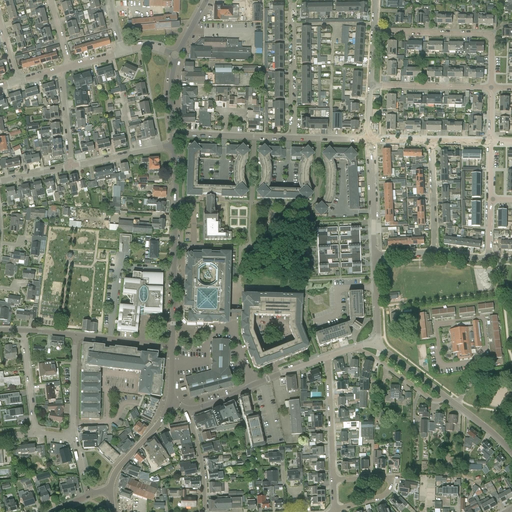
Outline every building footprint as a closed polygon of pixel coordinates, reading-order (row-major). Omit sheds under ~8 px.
[(16,6),(14,0),(5,3),(6,9),(14,7),(13,6),(16,6)] [(43,7),(40,0),(31,0),(32,2),(28,3),(30,8),(26,9),(26,12),(43,7)] [(60,0),(61,5),(63,11),(72,9),(71,5),(74,4),(73,1),(74,1),(73,0),(60,0)] [(176,23),(176,21),(177,21),(176,15),(176,13),(178,14),(178,0),(171,0),(171,2),(162,2),(162,0),(148,0),(149,1),(149,6),(171,7),(171,9),(170,9),(169,9),(169,10),(169,13),(169,14),(170,14),(171,14),(170,16),(163,17),(163,18),(141,19),(141,22),(132,23),(132,25),(136,25),(136,26),(135,26),(135,30),(136,31),(155,29),(155,30),(171,29),(171,28),(179,28),(179,22),(176,23)] [(98,2),(89,4),(90,7),(89,7),(88,9),(88,10),(87,11),(88,15),(95,13),(94,9),(99,8),(98,2)] [(214,5),(214,11),(215,11),(215,15),(214,15),(214,20),(228,20),(228,18),(238,19),(238,6),(231,6),(230,8),(222,8),(222,6),(214,5)] [(252,23),(262,23),(262,5),(252,5),(252,23)] [(45,16),(43,7),(26,12),(27,14),(31,13),(32,16),(36,15),(37,18),(45,16)] [(73,11),(72,9),(63,11),(65,17),(71,16),(72,19),(79,17),(78,13),(77,14),(76,10),(73,11)] [(422,13),(418,14),(417,24),(424,24),(425,18),(429,18),(429,10),(422,10),(422,13)] [(445,15),(438,15),(438,12),(434,12),(434,23),(437,23),(437,24),(445,24),(445,15)] [(465,15),(461,15),(462,14),(458,13),(458,12),(455,12),(455,15),(455,24),(458,24),(465,24),(465,15)] [(476,24),(476,13),(476,12),(473,12),(473,16),(465,15),(465,24),(472,24),(476,24)] [(90,21),(93,20),(94,23),(103,20),(101,14),(95,16),(95,13),(88,15),(90,21)] [(486,25),(486,16),(486,13),(479,13),(476,13),(476,24),(479,24),(479,25),(486,25)] [(402,23),(411,23),(411,15),(408,15),(407,18),(403,18),(403,14),(397,14),(396,23),(402,23)] [(452,24),(455,24),(455,15),(445,15),(445,24),(452,24)] [(37,18),(37,21),(35,22),(36,25),(34,25),(35,29),(48,25),(47,21),(47,22),(45,16),(37,18)] [(496,16),(486,16),(486,25),(493,25),(493,24),(496,24),(496,16)] [(67,24),(68,30),(77,28),(76,24),(80,23),(79,17),(72,19),(73,22),(67,24)] [(23,27),(20,28),(19,25),(22,24),(21,20),(20,21),(13,23),(14,27),(11,27),(13,33),(21,31),(20,31),(24,30),(23,27)] [(104,26),(103,20),(94,23),(92,24),(92,27),(91,27),(93,33),(100,31),(99,28),(104,26)] [(41,34),(42,38),(51,35),(49,29),(48,25),(35,29),(36,32),(38,32),(39,35),(41,34)] [(502,37),(510,37),(511,37),(511,36),(511,34),(511,33),(510,33),(510,32),(511,31),(511,26),(508,26),(508,29),(503,29),(502,37)] [(82,30),(78,31),(77,28),(68,30),(70,36),(75,34),(76,38),(84,36),(82,30)] [(101,33),(101,36),(103,40),(104,47),(110,45),(108,39),(105,40),(104,35),(107,34),(106,31),(101,33)] [(254,32),(254,48),(262,48),(262,32),(254,32)] [(53,42),(51,35),(42,38),(43,40),(39,41),(41,48),(53,45),(52,42),(53,42)] [(80,39),(77,40),(81,53),(87,52),(85,45),(82,46),(80,39)] [(201,40),(193,48),(191,47),(191,60),(196,60),(196,58),(215,58),(215,60),(231,61),(250,61),(250,53),(250,49),(245,48),(241,48),(238,48),(238,43),(238,40),(204,39),(204,40),(201,40)] [(76,43),(77,47),(73,48),(75,55),(81,53),(77,40),(72,41),(72,44),(76,43)] [(103,40),(96,42),(98,48),(104,47),(103,40)] [(404,50),(414,51),(415,42),(407,42),(404,42),(404,49),(404,50)] [(414,51),(419,51),(419,53),(425,53),(425,43),(422,42),(415,42),(414,51)] [(428,43),(425,43),(425,53),(428,53),(428,51),(435,51),(435,42),(428,42),(428,43)] [(435,51),(439,51),(439,53),(445,53),(446,43),(443,43),(443,42),(435,42),(435,51)] [(449,51),(456,51),(456,43),(449,42),(449,43),(446,43),(445,53),(448,54),(449,51)] [(26,49),(26,48),(24,43),(16,45),(18,51),(21,50),(22,53),(35,50),(34,46),(26,49)] [(463,43),(456,43),(456,51),(456,55),(462,55),(462,54),(466,54),(466,43),(463,43)] [(469,43),(466,43),(466,54),(476,54),(476,52),(477,43),(469,43)] [(56,53),(53,54),(51,49),(59,47),(59,45),(47,48),(51,61),(57,60),(56,53)] [(396,59),(396,56),(397,49),(388,48),(388,56),(388,59),(396,59)] [(40,50),(36,51),(40,65),(46,63),(44,57),(41,57),(40,52),(41,52),(40,50)] [(29,68),(27,61),(26,57),(25,54),(19,56),(20,59),(23,58),(24,62),(21,63),(23,69),(29,68)] [(388,59),(388,62),(388,69),(396,69),(396,62),(398,62),(399,59),(396,59),(388,59)] [(184,72),(193,72),(201,72),(201,69),(193,69),(193,63),(184,63),(184,72)] [(122,73),(124,74),(123,76),(127,78),(132,67),(126,64),(124,68),(122,67),(120,71),(122,72),(122,73)] [(424,77),(424,68),(424,66),(421,66),(421,68),(414,68),(414,77),(421,77),(424,77)] [(442,77),(445,77),(445,66),(442,66),(442,69),(435,69),(435,77),(442,77)] [(455,69),(451,69),(451,66),(445,66),(445,77),(448,77),(448,78),(455,78),(455,69)] [(462,77),(466,77),(466,76),(466,67),(466,66),(459,66),(459,69),(455,69),(455,78),(462,78),(462,77)] [(114,71),(112,72),(111,67),(104,69),(105,75),(106,79),(111,78),(116,77),(114,71)] [(132,80),(133,78),(134,78),(137,70),(132,67),(127,78),(132,80)] [(466,76),(469,76),(468,78),(476,78),(476,69),(472,69),(472,67),(466,67),(466,76)] [(404,69),(404,76),(407,76),(407,77),(414,77),(414,68),(404,68),(404,69)] [(424,77),(427,77),(435,77),(435,69),(424,68),(424,77)] [(101,76),(105,75),(104,69),(96,71),(98,77),(97,77),(99,85),(103,84),(101,76)] [(89,73),(72,78),(75,89),(76,92),(74,93),(76,107),(88,106),(86,91),(85,87),(93,85),(89,73)] [(239,85),(239,80),(239,74),(234,74),(182,73),(182,83),(197,83),(197,85),(234,86),(234,85),(239,85)] [(54,98),(52,91),(55,90),(53,83),(47,85),(51,99),(53,105),(58,104),(56,98),(54,98)] [(134,92),(137,91),(137,92),(146,90),(144,84),(135,85),(136,88),(133,89),(134,92)] [(48,100),(51,99),(47,85),(41,86),(43,94),(46,93),(48,100)] [(223,97),(226,97),(227,88),(216,88),(215,102),(223,102),(223,97)] [(229,105),(237,105),(237,96),(237,97),(229,97),(230,88),(227,88),(226,97),(226,99),(229,100),(229,105)] [(248,96),(249,88),(245,88),(245,96),(237,96),(237,105),(237,104),(245,104),(245,99),(248,99),(248,97),(248,96)] [(258,101),(256,100),(256,97),(252,97),(252,88),(249,88),(248,96),(248,97),(248,99),(248,104),(253,105),(253,108),(260,108),(260,105),(258,105),(258,101)] [(25,91),(27,98),(33,97),(31,89),(25,91)] [(196,100),(196,97),(196,89),(189,89),(181,89),(181,97),(189,97),(189,100),(196,100)] [(144,100),(143,96),(147,96),(146,90),(137,92),(137,94),(134,95),(136,101),(137,101),(137,102),(138,103),(139,101),(144,100)] [(16,101),(14,94),(8,95),(10,103),(12,102),(14,110),(18,110),(17,104),(16,101)] [(414,104),(414,95),(407,95),(407,97),(403,97),(403,103),(403,108),(404,108),(404,109),(406,109),(406,107),(414,108),(414,104)] [(414,104),(421,104),(424,104),(424,96),(421,96),(414,95),(414,104)] [(427,96),(424,96),(424,104),(434,105),(434,96),(427,96)] [(445,97),(442,96),(434,96),(434,105),(445,105),(445,97)] [(448,97),(445,97),(445,105),(455,105),(455,96),(448,96),(448,97)] [(462,96),(455,96),(455,105),(465,105),(465,104),(466,97),(462,97),(462,96)] [(6,99),(4,100),(3,97),(0,97),(0,105),(1,105),(2,109),(8,107),(6,99)] [(189,101),(189,100),(189,97),(181,97),(181,115),(190,115),(190,111),(193,111),(193,109),(193,101),(189,101)] [(212,102),(204,101),(203,109),(199,109),(199,112),(206,112),(206,109),(212,110),(212,102)] [(346,101),(346,106),(348,106),(349,106),(349,108),(351,108),(351,112),(358,112),(358,105),(353,105),(353,101),(346,101)] [(139,104),(140,110),(149,109),(148,102),(139,104)] [(388,113),(396,113),(398,113),(398,110),(396,110),(396,103),(387,102),(387,110),(388,110),(388,113)] [(481,114),(481,111),(482,111),(482,104),(473,104),(473,114),(481,114)] [(501,112),(501,115),(511,115),(511,108),(509,108),(509,104),(500,104),(500,112),(501,112)] [(44,115),(58,113),(57,107),(50,107),(50,111),(46,111),(46,108),(42,109),(42,115),(44,115)] [(76,109),(77,112),(76,112),(77,121),(84,120),(84,114),(93,113),(93,114),(103,113),(102,107),(76,109)] [(260,111),(260,108),(253,108),(253,111),(247,110),(247,118),(253,119),(255,119),(255,115),(258,115),(259,111),(260,111)] [(207,112),(206,112),(199,112),(199,120),(199,122),(202,122),(202,127),(210,128),(210,115),(207,115),(207,112)] [(351,122),(351,125),(342,124),(342,113),(339,113),(332,113),(332,129),(341,130),(341,128),(350,128),(350,131),(358,131),(358,122),(351,122)] [(388,113),(387,116),(387,123),(396,123),(396,113),(388,113)] [(482,117),(481,117),(481,114),(473,114),(470,114),(470,118),(473,118),(472,124),(481,125),(482,117)] [(194,115),(190,115),(181,115),(181,123),(194,123),(194,120),(194,115)] [(508,125),(508,121),(511,121),(511,115),(501,115),(500,117),(500,125),(508,125)] [(140,119),(138,120),(131,121),(132,123),(128,124),(130,130),(134,129),(135,133),(137,133),(153,130),(152,122),(141,124),(140,119)] [(261,119),(255,119),(253,119),(253,122),(248,121),(248,129),(250,129),(256,130),(256,126),(259,126),(259,122),(260,122),(261,119)] [(91,125),(85,126),(84,120),(77,121),(78,129),(85,128),(85,132),(92,131),(91,125)] [(441,131),(444,131),(444,120),(438,120),(438,122),(434,122),(434,131),(441,131)] [(455,123),(448,123),(448,121),(445,121),(445,120),(444,120),(444,131),(447,131),(455,131),(455,123)] [(413,122),(406,122),(403,122),(403,123),(403,130),(406,130),(413,131),(413,122)] [(421,130),(424,130),(424,122),(413,122),(413,131),(421,131),(421,130)] [(434,122),(427,122),(424,122),(424,130),(426,130),(426,131),(434,131),(434,122)] [(41,129),(41,131),(59,129),(59,123),(51,124),(50,124),(50,125),(50,127),(42,128),(41,129)] [(465,123),(455,123),(455,131),(462,132),(462,131),(465,131),(465,124),(465,123)] [(20,130),(17,131),(12,132),(9,133),(11,137),(21,134),(23,133),(23,135),(26,134),(25,131),(26,131),(26,127),(20,130)] [(50,136),(50,138),(53,138),(53,136),(60,135),(59,129),(41,131),(37,132),(37,135),(44,134),(48,133),(49,136),(50,136)] [(142,140),(146,139),(155,138),(153,130),(137,133),(137,137),(136,137),(137,141),(142,140)] [(103,149),(104,149),(102,138),(98,139),(97,133),(94,134),(94,131),(92,132),(94,143),(96,142),(98,150),(101,149),(101,150),(103,150),(103,149)] [(87,132),(84,132),(85,136),(86,144),(88,152),(91,152),(93,152),(93,151),(94,151),(92,143),(89,144),(87,132)] [(101,135),(102,138),(104,149),(107,148),(107,149),(109,148),(110,148),(108,140),(106,140),(104,134),(101,135)] [(124,136),(121,137),(120,134),(118,135),(120,145),(123,145),(123,146),(125,145),(125,144),(126,144),(124,136)] [(4,136),(4,137),(0,137),(0,144),(6,144),(5,139),(8,138),(8,135),(4,136)] [(60,139),(53,140),(53,138),(50,138),(49,138),(49,143),(42,144),(42,141),(38,142),(40,148),(50,147),(50,146),(53,146),(61,146),(60,139)] [(2,155),(11,153),(14,152),(13,150),(11,150),(10,146),(7,146),(6,144),(0,144),(0,151),(2,151),(2,155)] [(208,195),(208,197),(213,197),(214,195),(214,194),(219,195),(221,196),(221,197),(224,197),(246,198),(247,190),(244,179),(244,168),(248,158),(248,157),(248,146),(237,146),(237,147),(237,155),(237,156),(235,160),(236,160),(235,162),(234,167),(234,179),(235,185),(236,188),(197,186),(198,159),(199,159),(199,154),(200,145),(188,144),(187,196),(198,196),(202,196),(202,195),(208,194),(208,195)] [(62,156),(61,146),(53,146),(54,150),(52,150),(53,157),(62,156)] [(216,146),(210,146),(210,154),(215,154),(215,156),(220,156),(220,148),(216,148),(216,146)] [(51,153),(50,147),(40,148),(40,152),(41,156),(47,156),(47,154),(51,153)] [(269,156),(270,148),(270,147),(259,147),(258,158),(261,168),(261,169),(261,179),(261,180),(257,190),(257,198),(282,199),(284,199),(287,199),(311,200),(311,192),(312,192),(311,192),(308,181),(309,181),(308,181),(309,171),(309,170),(312,160),(313,160),(313,159),(313,149),(302,148),(302,149),(301,157),(302,157),(302,158),(300,162),(301,163),(300,164),(299,170),(298,181),(299,187),(301,190),(284,189),(268,189),(270,186),(271,180),(271,169),(270,163),(270,162),(271,161),(269,157),(269,156)] [(280,148),(275,148),(275,156),(280,157),(280,158),(284,158),(285,150),(280,150),(280,148)] [(12,157),(12,160),(14,167),(20,166),(19,159),(20,159),(19,155),(21,155),(20,149),(15,152),(16,156),(12,157)] [(30,153),(31,156),(33,164),(40,162),(38,155),(35,155),(35,152),(33,153),(32,149),(30,150),(30,153)] [(347,162),(348,166),(348,167),(356,167),(356,161),(356,150),(323,149),(323,160),(326,171),(326,181),(325,182),(326,182),(325,192),(325,193),(321,203),(323,203),(323,205),(319,205),(315,205),(315,216),(326,216),(326,215),(326,214),(326,208),(329,208),(334,199),(335,193),(336,171),(335,165),(333,160),(333,159),(345,160),(347,162)] [(402,158),(402,157),(402,150),(397,150),(397,152),(390,153),(390,149),(382,149),(383,157),(390,156),(399,156),(399,158),(402,158)] [(22,158),(24,158),(26,165),(33,164),(31,156),(30,153),(30,150),(27,150),(28,154),(21,155),(22,158)] [(447,153),(447,151),(447,150),(442,150),(442,151),(440,151),(441,158),(450,157),(457,157),(460,157),(460,151),(455,151),(455,153),(447,153)] [(12,160),(8,161),(7,158),(1,159),(1,161),(0,160),(0,164),(1,167),(3,166),(2,163),(6,162),(7,169),(14,167),(12,160)] [(159,172),(159,170),(158,158),(149,159),(142,159),(142,163),(148,163),(149,170),(154,170),(154,173),(159,172)] [(120,165),(121,173),(119,174),(121,182),(124,182),(125,182),(124,179),(125,179),(123,173),(129,172),(127,164),(120,165)] [(104,176),(111,175),(111,177),(116,176),(115,174),(113,174),(111,167),(103,169),(104,176)] [(423,170),(418,170),(418,168),(416,168),(412,168),(406,168),(406,171),(412,171),(412,177),(423,176),(423,170)] [(105,179),(104,176),(103,169),(94,171),(95,178),(94,178),(95,181),(92,182),(93,188),(97,187),(96,181),(105,179)] [(448,181),(448,178),(452,178),(452,179),(457,178),(457,180),(453,180),(454,184),(460,184),(460,175),(458,175),(452,175),(441,176),(440,176),(440,181),(448,181)] [(60,184),(62,184),(63,186),(66,186),(66,183),(67,183),(66,177),(58,178),(60,184)] [(46,187),(47,192),(47,193),(51,192),(55,191),(54,185),(52,179),(44,181),(46,187)] [(33,183),(34,190),(31,191),(33,201),(37,200),(36,193),(44,191),(43,188),(42,188),(40,182),(33,183)] [(20,186),(21,191),(18,191),(19,199),(20,200),(24,199),(23,196),(28,195),(28,198),(32,197),(30,190),(29,190),(28,185),(20,186)] [(14,205),(12,196),(13,196),(14,200),(19,199),(18,191),(14,192),(13,187),(6,189),(7,193),(6,193),(8,206),(14,205)] [(166,195),(165,194),(166,188),(152,188),(152,197),(165,198),(165,197),(166,197),(166,195)] [(425,191),(423,191),(423,188),(417,189),(417,195),(413,195),(413,194),(407,195),(407,198),(420,197),(419,195),(424,195),(424,194),(425,194),(425,191)] [(215,212),(214,209),(214,197),(213,197),(208,197),(206,197),(206,198),(206,208),(206,212),(204,212),(204,222),(204,240),(231,240),(231,233),(229,233),(227,233),(227,232),(223,232),(223,230),(220,230),(220,224),(220,221),(217,221),(217,212),(215,212)] [(156,200),(147,200),(147,206),(156,206),(156,212),(160,213),(165,213),(165,203),(160,203),(156,203),(156,200)] [(108,204),(107,211),(119,212),(120,205),(108,204)] [(30,220),(30,218),(38,218),(38,219),(44,219),(44,210),(31,209),(32,208),(27,208),(25,220),(30,220)] [(17,232),(19,219),(21,219),(21,215),(16,214),(15,218),(11,218),(9,231),(17,232)] [(397,223),(393,223),(393,216),(385,216),(386,223),(390,223),(390,226),(398,226),(397,223)] [(450,223),(450,220),(453,220),(453,219),(457,219),(459,219),(459,217),(457,217),(457,216),(443,217),(443,223),(446,223),(446,225),(452,226),(452,223),(450,223)] [(152,230),(154,230),(159,230),(159,231),(163,231),(164,221),(159,220),(159,221),(152,220),(152,224),(139,223),(139,222),(119,221),(118,232),(119,232),(132,233),(152,235),(152,230)] [(46,237),(42,237),(44,224),(35,223),(34,236),(37,236),(37,240),(46,241),(46,237)] [(449,229),(448,237),(445,237),(444,244),(450,245),(451,238),(452,233),(453,226),(452,226),(446,225),(446,229),(449,229)] [(358,226),(339,227),(339,232),(351,232),(351,236),(358,236),(359,236),(359,231),(358,231),(358,226)] [(337,227),(318,228),(318,233),(317,233),(317,238),(318,238),(318,237),(326,237),(326,233),(337,232),(337,227)] [(388,246),(394,246),(394,234),(394,230),(394,227),(381,228),(381,233),(388,233),(388,230),(390,230),(391,239),(388,239),(388,246)] [(120,234),(119,244),(121,244),(122,237),(129,237),(129,245),(131,245),(131,235),(120,234)] [(327,246),(326,242),(338,241),(337,236),(326,237),(318,237),(318,238),(319,242),(318,242),(318,247),(319,247),(319,246),(327,246)] [(351,241),(351,245),(359,245),(360,245),(360,240),(359,240),(358,236),(351,236),(339,236),(340,241),(351,241)] [(498,239),(498,246),(501,246),(501,248),(501,250),(508,250),(509,241),(505,241),(505,238),(501,238),(501,239),(498,239)] [(37,240),(36,243),(32,242),(31,255),(34,256),(33,257),(34,258),(37,258),(38,258),(40,243),(46,244),(46,241),(37,240)] [(149,242),(149,251),(158,251),(158,242),(149,242)] [(319,246),(319,247),(319,251),(318,251),(318,256),(319,256),(319,255),(327,255),(327,251),(334,250),(334,253),(338,253),(338,245),(327,246),(319,246)] [(359,249),(359,245),(351,245),(340,245),(340,250),(351,250),(351,254),(359,254),(360,254),(360,249),(359,249)] [(157,259),(158,251),(149,251),(149,259),(157,259)] [(9,259),(9,262),(15,262),(15,263),(19,263),(19,260),(24,261),(25,254),(14,252),(13,255),(11,254),(10,259),(9,259)] [(189,252),(188,252),(185,255),(185,261),(186,261),(185,268),(185,277),(185,284),(184,284),(184,292),(185,292),(187,292),(190,292),(190,299),(190,303),(190,306),(184,306),(184,310),(183,319),(185,321),(187,323),(196,323),(196,322),(203,323),(210,323),(212,323),(218,323),(218,324),(225,324),(228,321),(228,314),(229,312),(229,281),(230,256),(227,253),(225,253),(189,252)] [(327,264),(327,260),(338,259),(338,254),(327,255),(319,255),(319,256),(319,260),(318,260),(319,265),(320,265),(320,264),(327,264)] [(360,263),(361,263),(360,258),(359,258),(359,254),(351,254),(340,254),(340,259),(352,259),(352,263),(360,263)] [(11,277),(11,276),(12,276),(14,265),(15,265),(15,263),(15,262),(9,262),(7,261),(5,276),(8,276),(8,277),(11,277)] [(320,264),(320,265),(320,269),(319,269),(319,274),(329,273),(329,269),(339,268),(339,263),(327,264),(320,264)] [(352,263),(341,263),(341,268),(352,268),(352,273),(361,273),(361,267),(360,267),(360,263),(352,263)] [(34,272),(23,271),(22,278),(33,279),(34,272)] [(140,273),(133,272),(132,276),(128,280),(124,280),(123,287),(123,288),(122,295),(126,295),(130,300),(129,306),(119,305),(119,313),(119,314),(118,314),(118,322),(118,323),(117,331),(135,333),(137,333),(139,315),(143,313),(162,314),(162,306),(162,305),(162,297),(162,296),(162,288),(162,286),(163,284),(163,274),(161,274),(158,274),(154,274),(143,273),(142,273),(142,274),(141,274),(141,273),(140,273)] [(33,284),(32,287),(28,287),(27,300),(34,301),(36,289),(37,289),(37,290),(40,290),(40,285),(39,285),(33,284)] [(354,321),(354,319),(363,318),(363,314),(362,292),(348,292),(349,321),(349,322),(348,323),(315,334),(319,347),(347,337),(351,336),(348,328),(350,327),(352,327),(358,331),(361,327),(355,322),(354,321)] [(279,361),(284,359),(307,350),(309,346),(301,326),(302,299),(298,296),(245,295),(242,298),(241,304),(242,304),(242,309),(242,312),(242,314),(241,314),(241,317),(241,330),(241,334),(242,337),(245,345),(246,344),(248,351),(247,351),(250,359),(251,359),(252,361),(251,361),(254,367),(258,369),(267,366),(269,365),(279,361)] [(13,307),(14,304),(19,304),(20,297),(9,296),(8,303),(4,302),(4,306),(10,306),(13,307)] [(493,303),(485,304),(486,313),(490,313),(490,311),(494,311),(493,303)] [(482,314),(486,313),(485,304),(477,305),(478,313),(482,312),(482,314)] [(0,319),(7,320),(8,309),(10,309),(10,306),(4,306),(1,305),(0,316),(0,319)] [(474,307),(466,308),(467,317),(471,317),(471,315),(475,315),(474,307)] [(30,312),(30,313),(17,311),(16,319),(29,321),(29,318),(32,319),(32,320),(35,320),(37,308),(33,308),(32,312),(30,312)] [(454,308),(447,309),(448,318),(451,318),(451,316),(455,315),(454,308)] [(464,318),(467,317),(466,308),(458,309),(459,317),(464,316),(464,318)] [(447,309),(439,310),(440,317),(444,317),(444,318),(448,318),(447,309)] [(440,319),(440,317),(439,310),(431,310),(432,318),(436,318),(436,319),(440,319)] [(390,314),(392,326),(401,325),(400,313),(390,314)] [(420,321),(420,322),(427,321),(427,320),(429,320),(428,316),(427,317),(426,313),(418,313),(419,314),(419,318),(420,318),(421,321),(419,321),(420,321)] [(489,316),(490,325),(497,324),(496,323),(498,322),(497,322),(497,316),(497,315),(489,316)] [(91,321),(83,320),(82,332),(96,333),(97,324),(90,323),(91,321)] [(422,330),(428,330),(427,321),(420,322),(420,327),(421,326),(422,330),(420,330),(422,330)] [(449,329),(450,334),(451,333),(453,353),(457,352),(458,359),(472,357),(471,350),(476,350),(476,349),(475,350),(475,348),(481,347),(479,325),(478,321),(473,321),(473,327),(449,329)] [(487,327),(488,334),(497,333),(497,331),(498,331),(497,331),(496,328),(497,328),(497,324),(490,325),(490,327),(487,327)] [(432,329),(428,330),(422,330),(422,333),(421,334),(422,339),(421,339),(429,338),(429,335),(432,334),(432,329)] [(492,337),(492,342),(500,341),(499,340),(500,340),(499,340),(498,335),(497,335),(497,333),(488,334),(488,338),(492,337)] [(63,347),(63,338),(52,337),(51,346),(63,347)] [(185,378),(190,398),(234,387),(228,367),(229,340),(213,340),(212,371),(185,378)] [(500,345),(500,341),(492,342),(493,344),(489,345),(490,350),(500,349),(501,349),(501,348),(500,349),(499,345),(500,345)] [(82,345),(82,353),(82,360),(82,364),(83,364),(83,365),(83,367),(82,367),(82,370),(81,420),(89,420),(89,419),(91,419),(91,420),(95,420),(99,420),(100,393),(100,368),(107,369),(107,368),(107,367),(112,368),(112,369),(123,371),(123,370),(123,369),(134,370),(134,372),(133,372),(140,373),(138,394),(147,395),(151,396),(152,396),(160,397),(163,382),(162,382),(164,360),(157,359),(158,356),(158,352),(147,351),(147,352),(137,351),(137,350),(115,347),(115,349),(104,347),(105,346),(83,343),(82,345)] [(6,350),(5,350),(6,359),(17,358),(16,349),(12,349),(11,345),(5,346),(6,350)] [(32,354),(43,354),(43,347),(32,346),(32,354)] [(500,352),(500,349),(490,350),(490,355),(494,355),(494,358),(502,358),(502,357),(501,352),(500,352)] [(336,373),(343,372),(344,374),(347,374),(348,368),(344,368),(343,360),(334,361),(336,373)] [(350,368),(348,368),(347,374),(355,374),(355,372),(358,372),(359,372),(359,368),(358,368),(358,360),(351,360),(351,364),(350,364),(350,368)] [(46,376),(51,375),(56,375),(54,361),(45,362),(45,364),(41,364),(41,368),(40,368),(41,377),(46,376)] [(360,389),(360,394),(360,399),(359,408),(366,408),(367,392),(369,392),(369,380),(371,373),(374,363),(365,361),(362,371),(360,379),(360,389)] [(316,381),(317,382),(318,382),(320,382),(320,381),(321,380),(320,379),(321,379),(319,375),(320,375),(320,373),(319,374),(318,370),(317,370),(316,369),(315,370),(314,371),(310,373),(311,376),(310,376),(311,379),(308,380),(310,383),(316,381)] [(0,386),(4,386),(4,383),(7,383),(7,384),(11,383),(12,386),(20,385),(19,377),(3,379),(3,372),(0,372),(0,386)] [(280,386),(286,385),(287,392),(297,391),(295,376),(295,375),(285,377),(285,378),(279,379),(280,386)] [(341,381),(341,383),(337,384),(338,390),(346,390),(349,390),(348,380),(341,381)] [(48,400),(55,399),(54,387),(60,386),(59,382),(46,383),(48,400)] [(392,399),(395,399),(395,386),(391,386),(390,390),(388,390),(388,396),(387,396),(386,397),(386,401),(387,402),(391,402),(392,401),(392,399)] [(400,386),(395,386),(395,399),(398,399),(398,401),(399,402),(403,402),(404,401),(404,398),(403,397),(401,397),(401,392),(399,391),(400,386)] [(14,393),(0,395),(0,401),(9,400),(9,405),(21,403),(21,398),(20,398),(19,396),(14,397),(14,393)] [(242,396),(238,397),(239,401),(243,416),(252,414),(247,395),(246,395),(246,394),(241,396),(242,396)] [(345,408),(345,400),(354,400),(354,394),(344,395),(345,398),(338,398),(338,406),(341,406),(341,409),(345,408)] [(144,411),(142,414),(145,415),(143,417),(146,419),(149,420),(151,421),(152,421),(154,415),(155,414),(157,408),(158,407),(160,401),(151,398),(150,400),(148,400),(147,403),(148,403),(147,404),(144,410),(145,410),(144,411)] [(298,400),(288,401),(290,411),(291,434),(301,434),(301,433),(301,423),(300,411),(298,400)] [(312,410),(321,410),(320,404),(313,404),(313,401),(303,402),(300,402),(300,407),(303,407),(303,408),(310,407),(310,410),(307,410),(307,412),(312,412),(312,410)] [(237,402),(234,402),(221,406),(212,410),(213,411),(211,411),(215,423),(216,427),(219,426),(221,425),(222,426),(240,423),(239,420),(239,419),(240,419),(236,407),(237,402)] [(49,418),(49,419),(50,419),(49,420),(50,420),(61,422),(62,415),(63,409),(63,404),(48,405),(48,410),(48,409),(54,409),(55,411),(54,415),(50,414),(50,415),(49,415),(49,416),(49,417),(49,418)] [(427,412),(427,406),(419,406),(419,412),(419,415),(422,415),(422,417),(429,417),(429,412),(427,412)] [(23,415),(22,408),(9,410),(9,415),(4,415),(5,421),(16,420),(16,416),(23,415)] [(345,409),(345,410),(339,410),(339,414),(338,414),(338,417),(339,417),(339,418),(349,418),(349,413),(354,412),(354,409),(345,409)] [(204,426),(206,430),(209,429),(215,427),(216,427),(215,423),(211,411),(194,416),(193,418),(196,427),(197,429),(204,426)] [(321,416),(314,416),(314,412),(312,412),(307,412),(304,413),(304,417),(311,417),(311,422),(321,422),(321,416)] [(375,412),(375,420),(383,420),(384,412),(375,412)] [(435,414),(434,423),(429,422),(429,431),(435,432),(435,429),(438,429),(438,427),(442,428),(444,415),(435,414)] [(258,415),(245,418),(252,448),(265,445),(258,415)] [(448,415),(448,423),(446,423),(445,431),(453,431),(454,424),(457,424),(457,416),(448,415)] [(137,434),(141,437),(147,428),(144,425),(143,426),(138,422),(133,429),(138,433),(137,434)] [(315,432),(314,428),(321,428),(321,422),(311,422),(311,428),(308,428),(308,432),(311,432),(315,432)] [(361,438),(365,438),(365,441),(373,440),(373,422),(361,422),(361,438)] [(169,426),(170,432),(168,432),(171,438),(172,438),(173,446),(181,444),(182,450),(181,450),(183,460),(194,458),(193,450),(189,450),(189,448),(192,447),(188,430),(187,423),(169,426)] [(118,455),(121,452),(118,448),(112,443),(112,435),(107,436),(107,428),(103,428),(103,426),(97,427),(98,448),(97,449),(114,464),(120,457),(118,455)] [(97,449),(97,428),(97,427),(86,427),(86,432),(83,432),(84,436),(82,436),(82,442),(83,441),(83,448),(91,448),(94,448),(96,449),(97,449)] [(124,430),(125,431),(118,437),(122,441),(117,446),(118,448),(121,452),(122,450),(126,453),(133,445),(133,443),(126,436),(128,434),(131,432),(130,428),(124,430)] [(481,440),(476,436),(477,434),(471,429),(468,434),(470,436),(469,438),(465,438),(465,448),(470,449),(472,442),(476,446),(481,440)] [(214,433),(209,435),(209,432),(201,434),(203,441),(216,438),(214,433)] [(316,432),(315,432),(311,432),(311,433),(310,433),(310,435),(311,435),(311,439),(315,438),(315,442),(322,442),(321,435),(316,435),(316,432)] [(347,433),(341,433),(341,442),(347,442),(347,439),(349,439),(349,446),(354,446),(358,446),(359,432),(350,432),(350,434),(347,434),(347,433)] [(160,436),(165,445),(169,456),(175,453),(172,447),(173,446),(171,442),(167,433),(160,436)] [(166,453),(154,437),(146,444),(148,446),(144,449),(150,457),(151,457),(157,466),(158,467),(163,463),(162,462),(169,458),(165,453),(166,453)] [(204,453),(213,451),(214,454),(222,453),(219,440),(217,441),(211,443),(211,442),(201,445),(204,453)] [(482,447),(485,449),(482,452),(485,455),(484,457),(487,459),(493,452),(490,449),(492,447),(486,442),(482,447)] [(58,455),(60,464),(71,462),(68,451),(67,452),(66,446),(50,443),(49,454),(58,455)] [(27,444),(28,445),(27,445),(28,453),(37,452),(38,454),(41,454),(41,458),(45,457),(44,446),(40,446),(35,446),(34,445),(31,445),(31,444),(30,444),(28,444),(27,444)] [(14,447),(15,453),(21,452),(21,454),(28,453),(27,445),(20,446),(20,447),(18,448),(18,447),(14,447)] [(355,453),(354,446),(349,446),(348,446),(348,449),(341,450),(342,457),(346,457),(346,458),(350,458),(349,453),(355,453)] [(280,462),(280,455),(284,454),(283,447),(279,447),(279,452),(268,453),(268,454),(266,454),(265,454),(264,455),(265,458),(266,458),(267,459),(268,458),(269,462),(276,461),(276,462),(280,462)] [(312,451),(316,450),(316,455),(309,455),(309,458),(317,458),(317,456),(323,456),(322,448),(316,448),(316,447),(312,447),(312,451)] [(139,452),(134,458),(138,461),(140,463),(145,458),(143,452),(141,450),(139,452)] [(373,464),(377,464),(377,468),(385,469),(385,460),(385,456),(381,456),(382,451),(374,451),(373,464)] [(296,454),(298,470),(287,471),(287,480),(294,480),(294,481),(299,480),(298,474),(302,473),(301,460),(301,453),(296,454)] [(368,461),(366,461),(366,454),(359,454),(359,457),(361,457),(362,461),(361,461),(361,470),(368,469),(368,461)] [(388,466),(392,466),(392,469),(398,469),(398,466),(399,460),(400,456),(399,455),(396,455),(395,456),(395,457),(389,456),(388,466)] [(495,460),(498,462),(493,467),(494,467),(492,469),(493,470),(496,473),(498,471),(499,472),(501,470),(500,469),(501,468),(500,466),(505,461),(500,455),(495,460)] [(217,456),(217,457),(207,459),(208,464),(214,463),(217,463),(230,461),(229,456),(222,457),(222,456),(217,456)] [(317,463),(317,458),(309,458),(309,459),(310,466),(312,466),(314,466),(315,470),(316,470),(323,470),(323,463),(317,463)] [(342,470),(348,470),(350,470),(350,465),(355,465),(355,467),(359,467),(359,460),(352,460),(352,461),(347,461),(347,463),(342,463),(342,470)] [(129,464),(122,471),(126,474),(137,478),(140,470),(142,470),(143,466),(140,463),(138,461),(136,467),(137,467),(136,468),(132,467),(131,466),(132,464),(130,463),(129,464)] [(196,467),(195,467),(195,465),(186,467),(185,463),(179,464),(181,472),(184,472),(185,475),(197,473),(196,471),(197,471),(196,467)] [(217,470),(208,471),(209,480),(218,479),(218,480),(223,479),(222,472),(217,473),(217,470)] [(266,472),(267,482),(262,482),(262,486),(270,486),(270,482),(277,481),(277,477),(275,477),(275,471),(266,472)] [(49,472),(36,476),(37,482),(50,478),(49,472)] [(140,472),(138,478),(140,479),(149,482),(149,477),(148,474),(140,472)] [(323,475),(318,475),(318,473),(308,473),(308,481),(312,480),(312,478),(317,478),(317,482),(324,482),(323,475)] [(120,481),(118,488),(121,489),(118,496),(119,496),(129,500),(130,500),(132,493),(147,499),(153,501),(154,497),(155,493),(159,482),(150,483),(149,482),(140,479),(139,483),(134,481),(135,479),(129,477),(129,478),(125,476),(122,475),(121,475),(119,480),(120,481)] [(199,478),(190,478),(184,478),(184,484),(190,484),(190,487),(200,487),(199,478)] [(79,488),(76,479),(66,481),(67,485),(64,486),(64,485),(60,486),(61,492),(62,492),(63,495),(76,492),(75,489),(79,488)] [(454,482),(454,486),(450,486),(450,496),(457,496),(457,486),(460,486),(460,480),(456,480),(456,482),(454,482)] [(405,481),(404,485),(400,484),(399,492),(402,492),(401,495),(402,496),(406,497),(408,496),(408,493),(409,494),(409,488),(417,489),(418,483),(405,481)] [(214,493),(214,492),(221,492),(221,487),(230,487),(230,483),(229,483),(229,482),(223,482),(220,483),(214,483),(209,483),(209,493),(214,493)] [(491,482),(488,483),(493,493),(496,491),(494,486),(493,486),(491,482)] [(490,495),(493,493),(488,483),(485,485),(490,495)] [(49,499),(47,493),(51,492),(48,485),(41,488),(42,491),(39,492),(43,502),(49,499)] [(312,494),(317,494),(317,497),(324,496),(324,491),(317,491),(317,486),(304,487),(304,489),(306,489),(309,489),(309,488),(312,488),(312,494)] [(443,486),(443,489),(438,489),(438,494),(443,494),(443,496),(450,496),(450,486),(443,486)] [(499,490),(501,494),(498,496),(502,503),(508,500),(504,493),(503,491),(502,488),(499,490)] [(503,490),(503,491),(504,493),(508,500),(511,497),(511,493),(510,490),(507,491),(506,490),(505,489),(503,490)] [(195,498),(186,498),(186,490),(181,490),(181,491),(169,491),(168,497),(179,497),(179,496),(181,497),(181,507),(195,507),(195,498)] [(35,504),(32,494),(31,492),(28,493),(28,491),(24,493),(23,491),(18,492),(20,498),(22,499),(25,507),(35,504)] [(484,511),(490,509),(485,499),(480,502),(479,501),(480,500),(477,495),(474,497),(473,496),(472,497),(473,498),(478,508),(479,508),(479,507),(481,505),(484,511)] [(163,509),(163,504),(163,496),(159,497),(159,499),(156,499),(155,504),(154,504),(154,508),(163,509)] [(231,497),(227,497),(217,497),(217,500),(210,500),(210,510),(231,509),(242,508),(241,499),(241,496),(231,497)] [(257,504),(261,504),(261,508),(269,508),(269,502),(266,502),(265,496),(257,496),(257,504)] [(400,497),(398,499),(395,496),(390,501),(397,508),(402,504),(406,507),(408,504),(400,497)] [(274,501),(274,508),(278,508),(280,508),(281,507),(282,507),(282,504),(284,504),(284,501),(282,501),(278,501),(278,497),(274,498),(274,501)] [(493,499),(490,501),(488,497),(485,499),(490,509),(496,506),(493,499)] [(16,504),(15,504),(13,499),(7,501),(6,498),(3,499),(5,506),(8,505),(9,511),(17,510),(16,504)] [(476,511),(477,511),(476,510),(478,508),(473,498),(468,501),(470,506),(467,507),(465,508),(465,499),(461,499),(461,510),(463,510),(464,511),(476,511)] [(255,509),(255,503),(255,500),(246,500),(247,503),(247,509),(255,509)]
